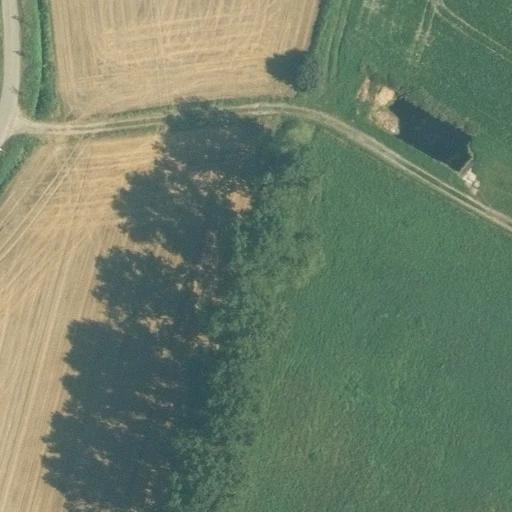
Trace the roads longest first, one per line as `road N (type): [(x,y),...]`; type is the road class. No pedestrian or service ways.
road 1 (track): [(14,125),(93,130),(211,114),(327,116),(511,226)]
road 2 (unclassified): [(0,144),(14,125),(14,0)]
